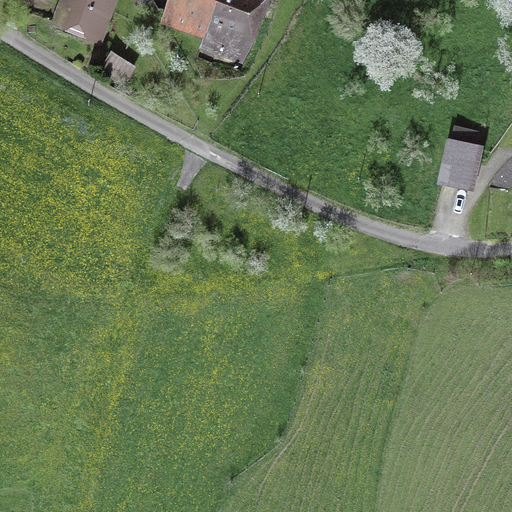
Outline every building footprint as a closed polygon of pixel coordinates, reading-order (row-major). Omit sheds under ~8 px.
[(100,38),(107,20),(101,18),(107,0),(66,0),(58,21),(100,38)] [(209,28),(219,0),(177,0),(173,14),(207,27),(209,28)] [(219,0),(209,28),(207,27),(202,40),(236,53),(256,0),(219,0)] [(120,81),(127,67),(111,58),(104,72),(120,81)] [(469,186),(477,149),(470,148),(473,132),(454,129),(443,180),(469,186)]
